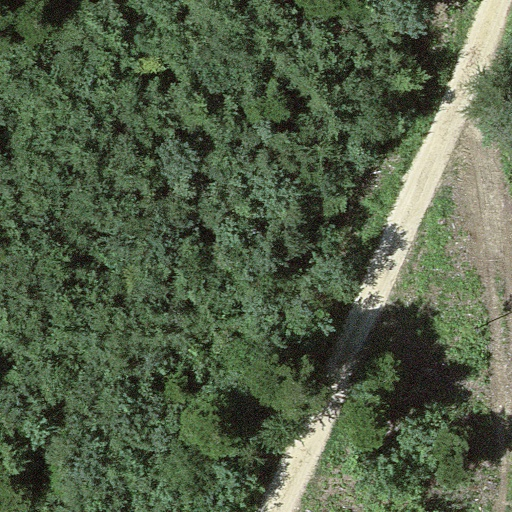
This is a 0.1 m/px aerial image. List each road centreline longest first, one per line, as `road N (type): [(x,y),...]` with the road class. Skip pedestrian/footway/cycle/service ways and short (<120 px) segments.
road 1 (track): [(502,0),(279,511)]
road 2 (track): [(479,61),(499,345),(499,511)]
